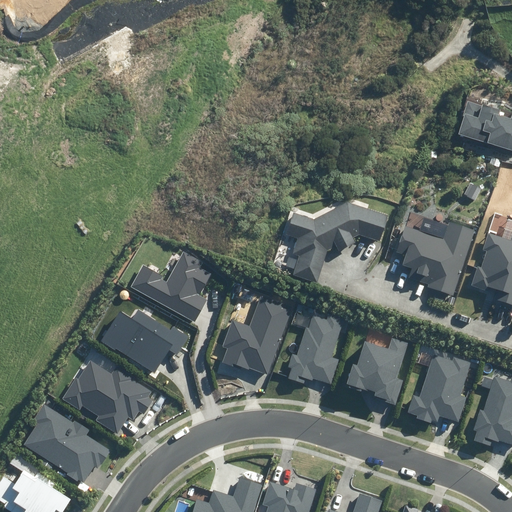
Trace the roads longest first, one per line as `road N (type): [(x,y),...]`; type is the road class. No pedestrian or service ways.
road 1 (residential): [(511,511),(474,485),(281,423),(236,424),(178,449),(120,511)]
road 2 (unknown): [(0,125),(163,31),(186,0)]
road 3 (residential): [(511,341),(330,281)]
